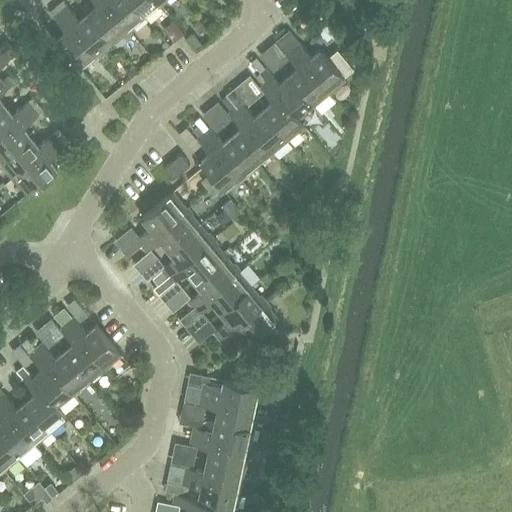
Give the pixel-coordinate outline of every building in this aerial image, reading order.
[(60,0),(56,4),(60,9),(67,4),(63,0),(60,0)] [(113,41),(129,28),(105,0),(94,0),(97,3),(88,11),(113,41)] [(145,15),(132,0),(105,0),(129,28),(145,15)] [(132,0),(145,15),(160,2),(158,0),(132,0)] [(60,9),(56,4),(49,10),(54,15),(60,9)] [(113,41),(88,11),(79,18),(67,4),(60,9),(98,54),(113,41)] [(81,68),(98,54),(60,9),(54,15),(66,29),(56,37),(81,68)] [(185,32),(176,21),(165,30),(174,41),(185,32)] [(311,55),(299,41),(289,29),(283,34),(293,46),(330,91),(346,77),(345,76),(354,68),(338,48),(328,56),(321,47),(311,55)] [(204,43),(194,31),(187,37),(197,49),(204,43)] [(330,91),(293,46),(283,34),(276,40),(298,66),(289,74),(314,104),(330,91)] [(0,81),(3,79),(3,78),(0,74),(0,66),(11,57),(5,51),(0,54),(0,81)] [(261,73),(266,68),(256,57),(251,61),(261,73)] [(131,76),(139,70),(135,66),(131,65),(127,68),(127,72),(131,76)] [(314,104),(289,74),(280,81),(268,67),(261,73),(267,80),(298,117),(299,117),(314,104)] [(7,75),(13,83),(18,78),(12,71),(7,75)] [(255,77),(261,83),(266,79),(260,73),(255,77)] [(0,108),(6,104),(0,96),(0,92),(13,83),(7,75),(3,78),(3,79),(0,81),(0,108)] [(305,124),(299,117),(298,117),(267,80),(261,85),(272,100),(264,107),(289,137),(305,124)] [(289,137),(264,107),(254,115),(232,88),(226,94),(273,150),(289,137)] [(257,163),(273,150),(226,94),(221,98),(231,110),(229,111),(241,126),(232,133),(257,163)] [(33,107),(38,103),(33,96),(27,101),(33,107)] [(0,134),(33,107),(27,101),(13,113),(6,104),(0,108),(0,134)] [(33,107),(38,114),(44,110),(38,103),(33,107)] [(0,159),(1,160),(31,135),(24,126),(38,114),(33,107),(0,134),(0,159)] [(200,116),(195,120),(204,131),(209,127),(200,116)] [(241,176),(204,131),(199,125),(194,129),(199,136),(198,137),(210,152),(200,159),(225,190),(241,176)] [(257,163),(232,133),(223,140),(211,126),(204,131),(241,176),(257,163)] [(53,132),(58,139),(64,134),(59,128),(53,132)] [(14,176),(58,139),(53,132),(39,144),(31,135),(1,160),(14,176)] [(70,141),(64,134),(58,139),(64,146),(70,141)] [(58,139),(14,176),(27,193),(57,168),(49,158),(64,146),(58,139)] [(164,166),(173,177),(190,163),(181,152),(164,166)] [(127,255),(141,244),(186,207),(173,190),(142,215),(150,225),(122,249),(127,255)] [(169,247),(199,222),(186,207),(141,244),(147,250),(161,238),(169,247)] [(158,283),(212,238),(199,222),(169,247),(176,256),(162,268),(162,269),(152,277),(158,283)] [(195,279),(225,254),(212,238),(158,283),(153,287),(159,293),(187,270),(195,279)] [(193,306),(238,269),(225,254),(195,279),(202,288),(188,300),(193,306)] [(221,310),(252,285),(238,269),(193,306),(180,318),(185,325),(213,301),(221,310)] [(220,338),(265,301),(252,285),(221,310),(228,319),(214,331),(220,338)] [(265,301),(220,338),(225,344),(240,332),(248,342),(278,317),(265,301)] [(68,322),(74,316),(66,305),(59,311),(68,322)] [(52,316),(61,327),(68,322),(59,311),(52,316)] [(68,322),(105,367),(121,353),(96,323),(86,331),(74,316),(68,322)] [(89,380),(105,367),(68,322),(61,327),(73,342),(64,349),(89,380)] [(73,393),(36,348),(27,337),(21,342),(41,367),(33,375),(32,375),(58,406),(58,405),(73,393)] [(89,380),(64,349),(55,356),(43,342),(36,348),(73,393),(89,380)] [(30,371),(23,363),(15,369),(22,377),(30,371)] [(32,375),(33,375),(30,371),(23,377),(35,392),(26,399),(51,430),(67,416),(58,405),(58,406),(32,375)] [(201,394),(258,406),(262,386),(224,378),(222,385),(204,381),(201,394)] [(186,391),(198,394),(200,386),(187,384),(186,391)] [(196,402),(198,394),(186,391),(184,399),(196,402)] [(51,430),(26,399),(17,407),(5,392),(0,396),(0,399),(35,443),(51,430)] [(254,426),(258,406),(201,394),(199,403),(217,407),(215,418),(254,426)] [(0,432),(20,456),(35,443),(0,399),(0,413),(3,418),(0,420),(0,432)] [(250,446),(254,426),(215,418),(213,430),(194,426),(192,434),(250,446)] [(20,456),(0,432),(0,464),(4,469),(20,456)] [(245,466),(250,446),(192,434),(191,443),(209,447),(207,458),(245,466)] [(241,486),(245,466),(207,458),(204,470),(186,466),(184,474),(241,486)] [(169,471),(181,474),(183,466),(170,463),(169,471)] [(180,481),(181,474),(169,471),(167,479),(180,481)] [(237,507),(241,486),(184,474),(182,483),(201,487),(198,498),(232,505),(232,506),(237,507)] [(198,498),(175,493),(173,502),(191,506),(190,511),(230,511),(232,506),(232,505),(198,498)]
